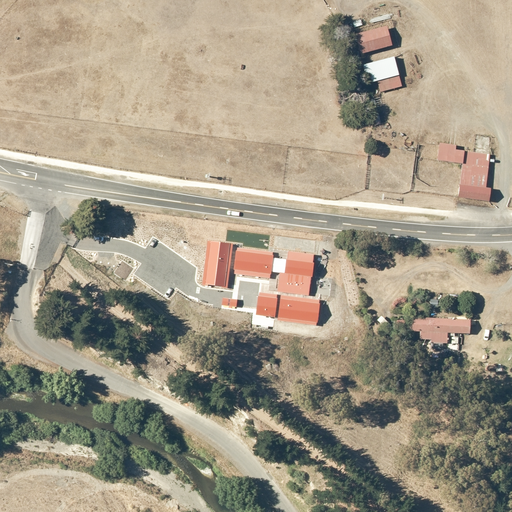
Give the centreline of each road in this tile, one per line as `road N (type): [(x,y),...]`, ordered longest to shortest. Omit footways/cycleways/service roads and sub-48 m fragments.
road 1 (unclassified): [(43,182),(26,292),(33,337),(233,441),(300,511)]
road 2 (secondary): [(43,182),(389,230),(511,236)]
